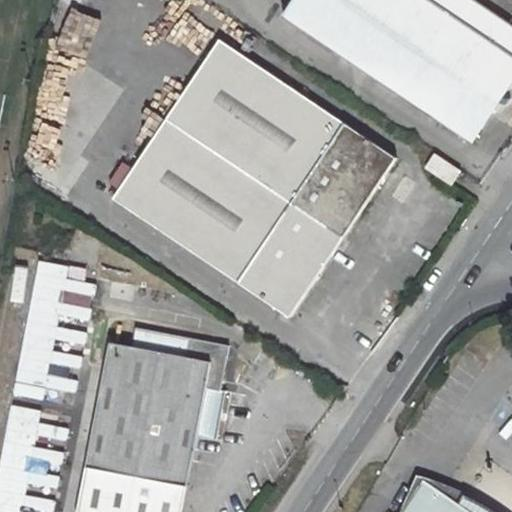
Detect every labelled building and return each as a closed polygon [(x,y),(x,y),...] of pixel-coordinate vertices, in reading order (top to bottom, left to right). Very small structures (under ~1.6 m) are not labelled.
[(298,0),(286,19),(476,145),(497,114),(511,109),(511,25),(473,0),(298,0)] [(206,52),(116,196),(297,308),(397,149),(217,35),(213,41),(206,37),(210,31),(177,10),(160,36),(194,57),(199,48),(206,52)] [(437,154),(426,170),(453,188),(464,172),(437,154)] [(33,260),(12,396),(42,401),(44,388),(73,393),(80,352),(82,353),(87,326),(88,326),(90,307),(61,303),(62,294),(91,299),(96,270),(33,260)] [(23,301),(26,267),(11,266),(9,300),(23,301)] [(224,386),(232,341),(138,324),(135,344),(113,340),(81,511),(186,511),(201,432),(220,435),(229,387),(224,386)] [(504,511),(497,508),(493,505),(486,501),(484,500),(468,489),(460,502),(443,491),(446,487),(427,475),(402,511),(504,511)]
